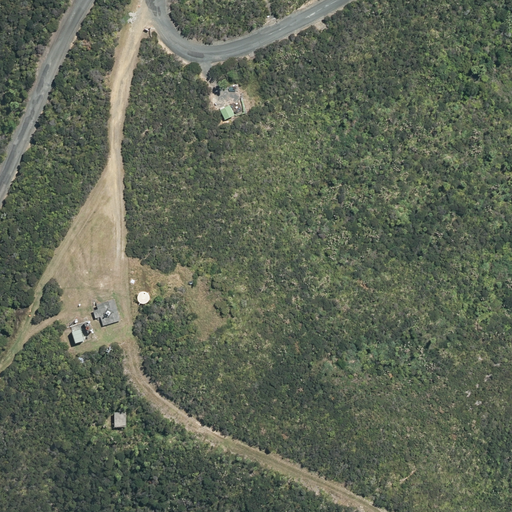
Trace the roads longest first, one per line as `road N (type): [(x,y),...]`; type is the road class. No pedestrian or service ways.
road 1 (track): [(376,511),(177,416),(140,364),(116,163),(120,77),(138,26),(161,5)]
road 2 (track): [(0,353),(116,163)]
